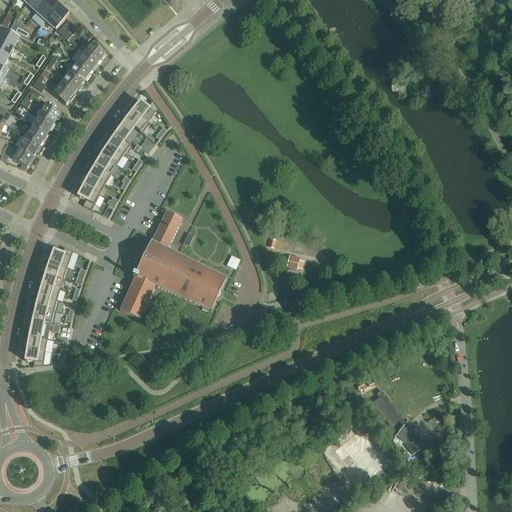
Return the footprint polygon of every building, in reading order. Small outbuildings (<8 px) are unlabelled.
[(31,0),(27,5),(36,14),(48,0),(31,0)] [(55,4),(50,0),(48,0),(36,14),(46,22),(59,8),(58,8),(54,5),(55,4)] [(64,13),(59,8),(46,22),(56,31),(69,17),(68,16),(68,17),(63,13),(64,13)] [(62,38),(73,26),(68,22),(57,33),(62,38)] [(73,26),(62,38),(67,42),(78,31),(73,26)] [(0,33),(0,41),(14,48),(19,38),(2,29),(0,33)] [(0,53),(8,58),(14,48),(0,41),(0,53)] [(82,47),(79,51),(97,65),(105,55),(92,44),(87,51),(82,47)] [(97,65),(79,51),(78,50),(71,60),(76,64),(89,75),(97,65)] [(0,65),(3,67),(8,58),(0,53),(0,65)] [(55,64),(51,61),(47,67),(51,70),(55,64)] [(76,64),(68,75),(81,85),(89,75),(76,64)] [(43,79),(47,73),(44,71),(33,87),(42,94),(45,89),(40,85),(44,80),(43,79)] [(68,75),(60,85),(73,95),(81,85),(68,75)] [(73,95),(60,85),(52,95),(65,106),(73,95)] [(32,98),(36,101),(40,96),(31,90),(24,100),(28,103),(31,99),(32,100),(32,98)] [(132,112),(149,126),(149,125),(147,123),(158,111),(152,103),(147,109),(140,103),(132,112)] [(53,125),(60,114),(45,105),(39,116),(53,125)] [(14,115),(12,114),(7,111),(1,123),(4,125),(11,116),(12,117),(14,115)] [(142,135),(149,126),(132,112),(124,121),(134,129),(142,135)] [(39,116),(32,127),(47,136),(53,125),(39,116)] [(114,136),(113,137),(124,144),(134,129),(124,121),(124,122),(125,122),(114,136)] [(32,127),(25,138),(40,147),(47,136),(32,127)] [(113,137),(107,146),(123,157),(125,158),(131,149),(124,144),(113,137)] [(40,147),(25,138),(19,149),(33,157),(40,147)] [(3,140),(1,144),(0,145),(0,155),(2,157),(8,143),(3,140)] [(100,156),(116,167),(123,157),(107,146),(100,156)] [(33,157),(19,149),(12,160),(27,169),(33,157)] [(94,166),(110,176),(116,167),(100,156),(94,166)] [(88,177),(105,186),(110,176),(94,166),(88,177)] [(82,187),(99,196),(105,186),(88,177),(82,187)] [(125,178),(122,183),(123,184),(127,186),(130,181),(125,178)] [(99,196),(82,187),(77,198),(85,202),(82,207),(91,211),(99,196)] [(134,279),(119,311),(139,321),(155,287),(203,309),(202,310),(208,313),(209,311),(211,313),(226,280),(225,279),(226,277),(167,248),(182,220),(166,212),(151,243),(150,242),(134,276),(133,276),(132,278),(134,279)] [(49,263),(69,271),(69,270),(67,269),(73,253),(64,249),(62,255),(53,252),(49,263)] [(234,268),(239,259),(229,254),(225,264),(234,268)] [(286,270),(296,272),(297,270),(302,271),(304,263),(299,262),(300,259),(289,256),(288,259),(283,258),(282,266),(286,267),(286,270)] [(45,274),(63,280),(65,281),(69,271),(49,263),(45,274)] [(89,271),(91,265),(82,263),(80,269),(89,271)] [(41,286),(59,291),(63,280),(45,274),(41,286)] [(38,297),(58,303),(59,302),(56,301),(59,291),(41,286),(38,297)] [(35,309),(55,314),(58,303),(38,297),(35,309)] [(32,320),(44,323),(53,325),(55,314),(35,309),(32,319),(32,320)] [(28,338),(47,342),(47,341),(40,340),(44,323),(32,320),(29,336),(28,336),(28,337),(28,338)] [(26,350),(45,353),(47,342),(28,338),(26,350)] [(43,367),(45,353),(26,350),(24,362),(34,363),(33,368),(43,367)] [(380,398),(372,405),(396,436),(394,439),(395,440),(396,438),(403,444),(413,456),(421,449),(419,447),(423,444),(413,431),(414,429),(406,424),(408,421),(407,421),(406,423),(385,398),(382,400),(380,398)] [(348,469),(355,463),(373,486),(392,470),(360,431),(334,452),(348,469)]
